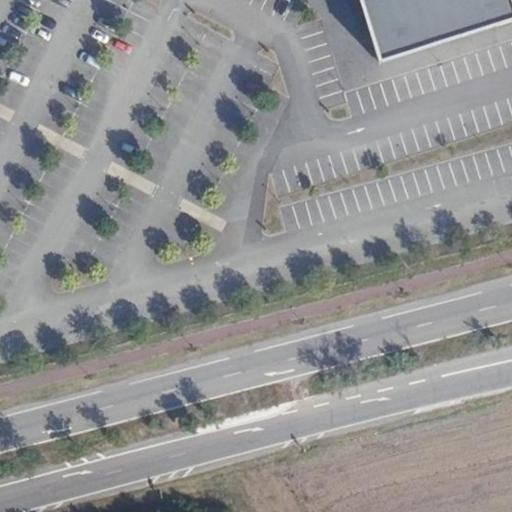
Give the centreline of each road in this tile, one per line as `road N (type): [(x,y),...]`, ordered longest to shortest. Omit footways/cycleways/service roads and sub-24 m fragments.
road 1 (primary): [(511,301),(0,430)]
road 2 (primary): [(0,499),(511,371)]
